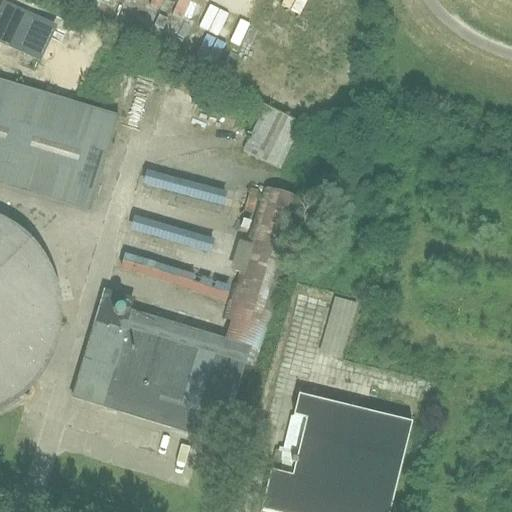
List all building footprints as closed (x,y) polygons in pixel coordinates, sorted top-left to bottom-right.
[(310,19),(317,0),(268,0),(253,41),(346,75),(360,38),(310,19)] [(0,42),(41,62),(56,30),(6,5),(0,17),(0,42)] [(84,51),(78,65),(91,70),(105,39),(84,30),(76,48),(84,51)] [(0,165),(96,194),(119,117),(0,81),(0,165)] [(302,125),(265,108),(243,152),(280,170),(302,125)] [(10,228),(0,222),(0,404),(3,403),(14,397),(24,389),(33,381),(41,371),(47,360),(52,349),(56,336),(58,324),(58,312),(57,299),(55,287),(51,275),(45,264),(38,253),(30,244),(21,235),(10,228)] [(248,281),(253,252),(236,249),(231,277),(248,281)] [(227,309),(231,293),(121,261),(115,280),(131,284),(127,296),(147,301),(151,287),(227,309)] [(245,366),(95,321),(72,398),(222,443),(245,366)] [(431,367),(428,383),(440,385),(443,369),(431,367)] [(483,407),(484,377),(475,376),(473,407),(483,407)] [(494,427),(511,426),(511,379),(492,380),(494,427)] [(299,396),(285,452),(276,450),(271,471),(262,511),(267,511),(390,511),(412,424),(299,396)] [(186,451),(182,472),(190,474),(194,453),(186,451)]
